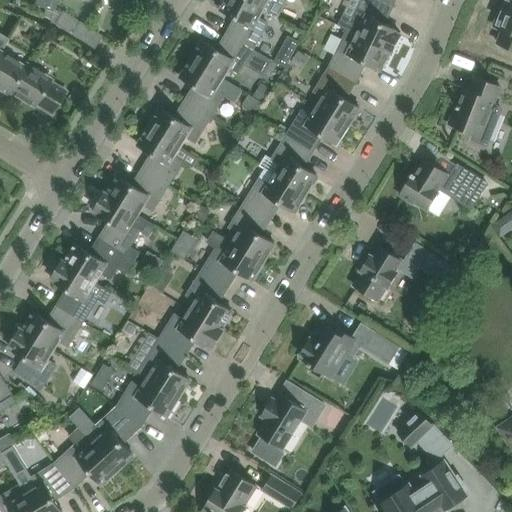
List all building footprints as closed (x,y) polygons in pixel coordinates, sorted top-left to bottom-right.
[(33,0),(32,3),(53,11),(57,0),(33,0)] [(249,0),(226,0),(221,10),(235,18),(227,34),(253,49),(267,22),(258,17),(263,7),(249,0)] [(285,5),(278,1),(278,0),(249,0),(263,7),(279,16),(285,5)] [(343,15),(339,25),(348,29),(357,34),(390,50),(390,51),(393,52),(401,35),(398,33),(400,30),(385,23),(393,5),(381,0),(361,0),(352,19),(343,15)] [(511,49),(511,0),(507,0),(507,2),(505,1),(495,27),(503,30),(498,44),(511,49)] [(62,12),(55,22),(70,31),(76,21),(62,12)] [(80,23),(73,34),(94,46),(100,36),(80,23)] [(357,34),(348,29),(330,66),(357,81),(365,63),(380,70),(390,51),(390,50),(357,34)] [(238,74),(253,49),(227,34),(218,48),(204,40),(192,58),(223,78),(223,77),(228,68),(238,74)] [(10,90),(26,64),(25,63),(24,66),(0,51),(0,88),(8,93),(10,91),(10,90)] [(243,89),(224,78),(223,77),(223,78),(192,58),(180,77),(194,86),(185,101),(211,117),(224,95),(235,102),(237,100),(243,89)] [(51,79),(34,69),(26,64),(10,90),(10,91),(35,106),(38,101),(42,103),(41,106),(52,114),(66,91),(50,81),(51,79)] [(346,98),(357,81),(330,66),(329,67),(314,91),(324,97),(318,106),(348,125),(360,107),(346,98)] [(500,85),(495,84),(477,76),(471,90),(467,88),(461,105),(458,104),(450,125),(475,134),(473,138),(487,144),(502,108),(493,104),(500,85)] [(195,142),(211,117),(185,101),(175,116),(161,107),(150,126),(180,146),(186,136),(195,142)] [(336,144),(348,125),(318,106),(311,116),(302,110),(287,135),(313,151),(323,136),(336,144)] [(180,146),(150,126),(138,145),(152,154),(142,169),(168,185),(183,161),(174,155),(180,146)] [(304,166),(313,151),(287,135),(272,159),(266,155),(265,156),(260,164),(275,174),(306,193),(318,174),(304,166)] [(472,208),(487,183),(457,164),(450,174),(427,159),(417,174),(413,172),(411,176),(409,175),(406,175),(404,175),(402,177),(401,179),(400,182),(400,184),(401,186),(403,188),(400,193),(414,202),(415,200),(429,209),(438,193),(436,191),(439,186),(448,192),(448,193),(472,208)] [(153,209),(168,185),(142,169),(133,184),(119,175),(108,194),(107,194),(138,213),(144,204),(153,209)] [(294,212),(306,193),(275,174),(269,184),(260,178),(248,198),(245,202),(271,219),(280,203),(294,212)] [(141,229),(150,234),(156,225),(138,213),(107,194),(108,194),(105,192),(94,208),(97,210),(95,213),(109,222),(100,237),(134,258),(139,250),(131,245),(141,229)] [(261,234),(271,219),(245,202),(229,227),(239,232),(233,242),(264,261),(275,242),(261,234)] [(264,261),(233,242),(214,230),(207,242),(216,248),(202,270),(228,286),(238,271),(252,280),(264,261)] [(95,281),(101,272),(111,277),(117,267),(126,272),(134,258),(100,237),(91,252),(77,243),(65,262),(95,281)] [(443,280),(452,266),(416,243),(405,261),(401,259),(401,258),(382,246),(374,258),(370,255),(361,269),(364,271),(354,286),(377,300),(387,285),(389,287),(398,273),(394,270),(396,266),(412,275),(419,265),(443,280)] [(65,262),(62,260),(52,276),(55,278),(53,281),(67,290),(58,305),(83,321),(99,297),(108,302),(114,293),(95,281),(65,262)] [(219,301),(228,286),(202,270),(187,295),(196,300),(190,310),(221,329),(222,328),(233,310),(219,301)] [(68,345),(83,321),(58,305),(48,320),(34,311),(23,329),(22,330),(53,349),(59,339),(68,345)] [(225,330),(222,328),(221,329),(190,310),(184,320),(175,314),(160,338),(186,354),(195,339),(209,348),(211,345),(214,347),(225,330)] [(330,377),(355,338),(338,327),(336,330),(325,324),(314,341),(310,338),(301,353),(303,354),(300,358),(314,366),(310,371),(321,378),(324,373),(330,377)] [(22,330),(23,329),(20,328),(9,344),(13,346),(11,349),(25,358),(15,373),(41,389),(56,364),(47,359),(53,349),(22,330)] [(369,328),(359,344),(388,362),(398,346),(369,328)] [(177,369),(186,354),(160,338),(139,371),(148,377),(148,378),(179,397),(191,378),(177,369)] [(106,362),(94,383),(107,390),(119,369),(106,362)] [(0,409),(16,400),(10,391),(0,374),(0,409)] [(167,416),(179,397),(148,378),(142,387),(133,382),(117,406),(117,407),(140,427),(141,426),(153,407),(167,416)] [(262,437),(253,451),(276,465),(286,449),(282,447),(300,418),(312,426),(325,405),(320,402),(303,391),(295,403),(284,395),(282,398),(279,403),(272,399),(269,404),(262,415),(269,419),(259,435),(262,437)] [(382,430),(396,402),(379,394),(366,422),(382,430)] [(123,442),(140,427),(117,407),(94,427),(101,435),(93,443),(118,470),(134,455),(123,442)] [(420,411),(398,432),(412,446),(418,439),(437,458),(452,444),(420,411)] [(511,422),(501,429),(511,445),(511,422)] [(118,470),(93,443),(78,426),(69,436),(76,444),(55,462),(74,487),(90,472),(101,484),(118,470)] [(444,461),(424,474),(430,482),(414,492),(409,484),(407,485),(400,475),(376,491),(382,501),(379,503),(384,511),(430,511),(443,504),(447,509),(467,496),(464,491),(467,489),(457,474),(454,476),(444,461)] [(73,488),(74,487),(55,462),(54,464),(30,478),(36,488),(26,493),(37,511),(63,511),(56,499),(73,488)] [(256,484),(249,480),(232,469),(219,491),(216,489),(203,510),(206,511),(243,511),(245,510),(246,508),(243,506),(256,484)] [(272,475),(263,489),(293,508),(302,493),(272,475)] [(37,511),(26,493),(20,484),(11,490),(0,496),(0,506),(3,511),(37,511)]
